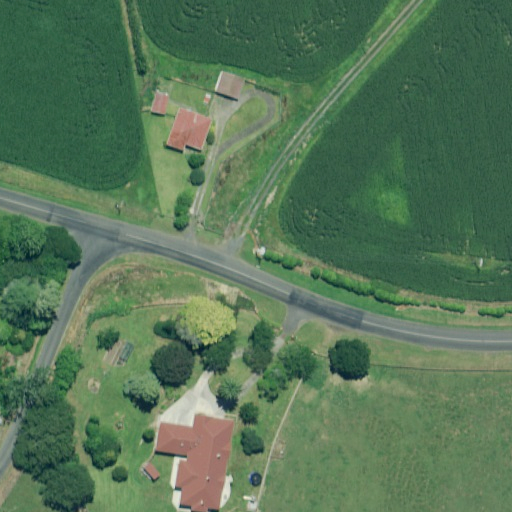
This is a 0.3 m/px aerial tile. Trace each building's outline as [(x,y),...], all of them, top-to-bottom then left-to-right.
[(246,81),(223,72),(216,91),(238,100),(246,81)] [(172,96),(158,92),(152,112),(166,116),(172,96)] [(212,119),(178,109),(166,146),(184,151),(186,145),(202,150),(212,119)] [(154,452),(184,457),(184,461),(178,460),(174,487),(181,488),(178,505),(190,507),(189,511),(193,511),(204,511),(205,508),(218,510),(232,422),(193,416),(191,428),(159,423),(154,452)] [(151,459),(142,469),(154,481),(163,471),(151,459)]
